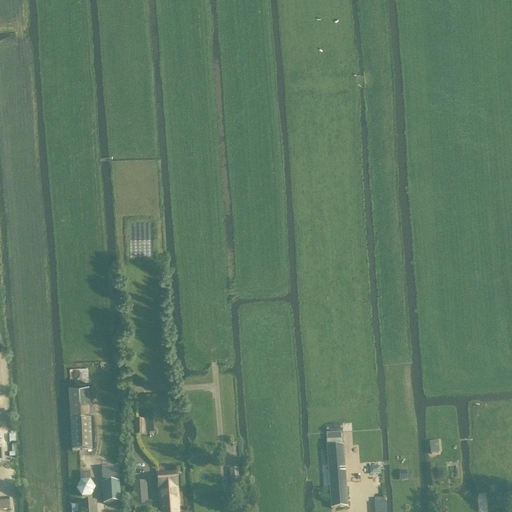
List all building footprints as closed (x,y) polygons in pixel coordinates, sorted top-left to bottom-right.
[(144,420),(135,421),(135,432),(137,432),(144,432),(144,421),(144,420)] [(90,421),(71,422),(72,452),(91,451),(90,421)] [(327,448),(326,448),(330,509),(332,509),(348,508),(345,468),(344,447),(327,448)] [(102,469),(103,484),(119,483),(118,468),(102,469)] [(232,496),(240,495),(238,470),(230,471),(232,496)] [(81,499),(91,498),(95,490),(90,482),(90,472),(80,473),(80,479),(77,479),(78,483),(80,483),(76,491),(81,499)] [(161,511),(178,511),(177,489),(176,475),(158,477),(159,490),(160,490),(161,511)] [(104,505),(121,504),(119,483),(103,484),(102,484),(104,505)] [(146,483),(132,483),(134,511),(152,511),(152,503),(148,503),(146,483)] [(0,511),(10,510),(9,500),(0,500),(0,511)] [(80,511),(97,511),(96,503),(80,504),(80,511)]
